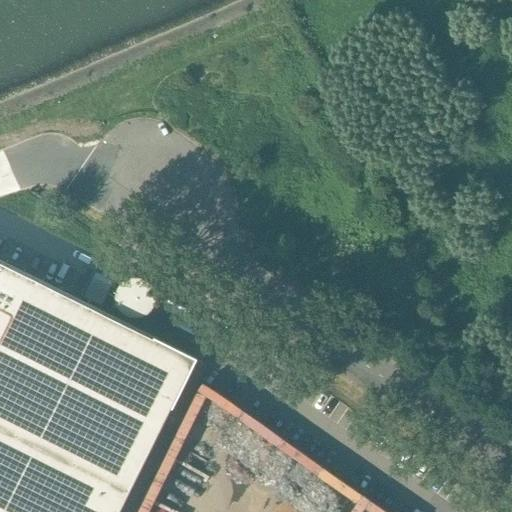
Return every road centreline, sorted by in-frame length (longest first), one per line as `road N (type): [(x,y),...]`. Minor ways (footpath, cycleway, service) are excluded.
road 1 (unclassified): [(511,465),(196,238),(149,176)]
road 2 (unknown): [(66,254),(0,376)]
